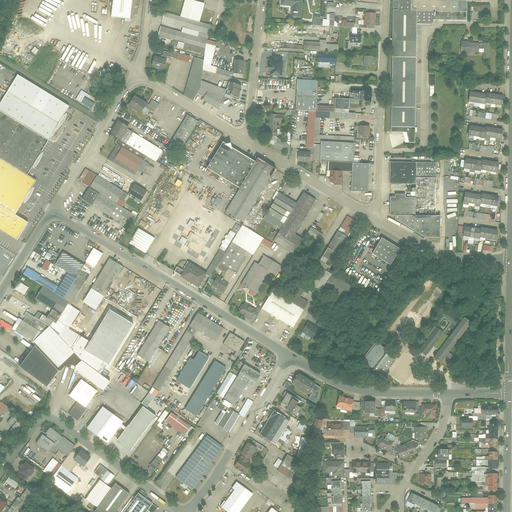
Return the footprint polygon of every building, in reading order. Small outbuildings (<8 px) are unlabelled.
[(111,0),(109,16),(128,18),(130,0),(111,0)] [(283,0),(284,4),(291,4),(290,16),(303,16),(303,0),(283,0)] [(405,145),(414,145),(415,26),(433,26),(433,21),(466,21),(465,0),(391,0),(391,134),(403,134),(405,145)] [(211,25),(164,12),(162,21),(200,31),(198,35),(161,25),(158,35),(182,42),(181,44),(203,50),(201,58),(192,55),(186,85),(220,105),(225,93),(237,96),(240,87),(226,82),(223,89),(198,80),(200,71),(227,79),(229,71),(209,65),(214,46),(206,44),(211,25)] [(375,12),(366,12),(366,25),(375,25),(375,12)] [(315,16),(315,23),(335,24),(336,19),(325,19),(325,16),(315,16)] [(361,42),(361,30),(349,30),(349,42),(361,42)] [(336,65),(337,45),(318,44),(318,40),(302,40),(302,52),(321,52),(321,65),(336,65)] [(479,40),(461,40),(461,51),(481,51),(481,58),(490,58),(490,44),(479,44),(479,40)] [(35,55),(38,50),(34,47),(30,52),(35,55)] [(176,52),(160,49),(159,55),(176,58),(176,52)] [(163,70),(165,58),(150,56),(149,67),(163,70)] [(374,56),(365,56),(365,68),(374,68),(374,56)] [(268,71),(270,71),(270,79),(279,79),(279,76),(282,76),(283,61),(271,60),(271,64),(269,64),(268,71)] [(244,62),(234,62),(233,76),(243,76),(244,62)] [(29,223),(16,215),(36,182),(26,176),(70,107),(19,75),(0,105),(0,229),(18,241),(29,223)] [(352,165),(352,149),(353,140),(318,139),(318,121),(354,122),(355,113),(349,113),(349,99),(334,98),(334,104),(316,104),(317,81),(298,80),(295,110),(307,110),(306,152),(297,152),(297,162),(332,163),(331,186),(345,187),(345,173),(352,173),(351,193),(367,193),(368,165),(352,165)] [(370,88),(350,88),(350,98),(370,98),(370,88)] [(485,103),(502,105),(503,94),(470,91),(469,103),(485,104),(485,103)] [(134,96),(128,107),(140,114),(144,108),(154,113),(159,105),(151,100),(148,105),(134,96)] [(172,141),(182,147),(198,121),(187,115),(172,141)] [(282,117),(271,116),(270,144),(290,156),(291,134),(285,134),(285,143),(282,140),(282,117)] [(128,128),(118,122),(110,135),(117,139),(114,145),(117,147),(110,158),(135,174),(146,156),(155,161),(161,151),(159,153),(125,132),(128,128)] [(500,139),(501,128),(468,125),(466,136),(500,139)] [(370,126),(359,126),(359,137),(370,137),(370,126)] [(205,168),(239,189),(255,162),(245,156),(221,142),(205,168)] [(499,173),(500,162),(465,158),(464,170),(499,173)] [(258,159),(255,162),(239,189),(226,212),(244,223),(275,169),(258,159)] [(395,197),(390,197),(390,215),(395,215),(395,220),(425,237),(440,237),(440,216),(415,216),(416,177),(436,178),(436,163),(390,162),(390,184),(415,184),(415,198),(405,197),(405,194),(395,194),(395,197)] [(89,188),(82,200),(117,221),(121,215),(132,222),(136,216),(122,207),(129,195),(88,170),(81,183),(89,188)] [(141,201),(147,191),(135,184),(129,194),(141,201)] [(453,186),(443,193),(445,197),(456,190),(453,186)] [(291,212),(284,224),(280,230),(273,241),(295,255),(303,239),(295,234),(316,200),(303,192),(296,203),(291,212)] [(291,212),(296,203),(279,193),(263,219),(280,230),(284,224),(281,222),(288,211),(291,212)] [(498,196),(464,193),(464,203),(497,206),(498,196)] [(217,197),(210,207),(216,210),(222,200),(217,197)] [(465,208),(464,216),(472,217),(473,212),(467,211),(468,208),(465,208)] [(284,224),(291,212),(288,211),(281,222),(284,224)] [(489,214),(483,214),(483,220),(494,221),(495,212),(489,212),(489,214)] [(319,263),(329,269),(357,222),(347,216),(319,263)] [(225,253),(220,250),(205,274),(210,277),(216,268),(223,272),(220,277),(218,276),(215,281),(210,278),(207,282),(223,292),(235,272),(236,273),(249,253),(253,255),(260,244),(269,249),(272,244),(237,222),(233,228),(238,231),(234,237),(232,236),(229,240),(231,242),(225,253)] [(497,229),(464,226),(463,238),(497,240),(497,229)] [(322,235),(311,227),(307,234),(318,241),(322,235)] [(199,255),(207,241),(183,228),(176,240),(185,245),(184,246),(199,255)] [(152,239),(138,230),(129,244),(144,253),(152,239)] [(271,232),(266,240),(272,243),(276,235),(271,232)] [(399,249),(381,238),(372,254),(390,265),(399,249)] [(101,375),(109,365),(134,325),(110,311),(91,342),(69,329),(81,311),(71,306),(103,254),(99,251),(94,248),(84,264),(64,252),(56,265),(68,273),(77,278),(64,299),(43,286),(35,298),(53,309),(47,318),(38,312),(33,317),(49,328),(43,335),(34,330),(33,325),(24,318),(23,321),(18,321),(13,330),(32,340),(35,346),(59,371),(60,371),(65,366),(74,370),(74,369),(104,391),(111,382),(101,375)] [(254,262),(241,285),(250,290),(248,294),(254,297),(269,272),(275,276),(281,266),(263,256),(258,264),(254,262)] [(123,268),(110,259),(83,303),(97,311),(123,268)] [(198,286),(205,274),(189,264),(182,277),(198,286)] [(77,278),(68,273),(59,288),(27,268),(24,274),(43,286),(64,299),(77,278)] [(323,272),(314,287),(342,304),(351,289),(323,272)] [(20,282),(15,289),(24,295),(29,288),(20,282)] [(263,311),(292,328),(307,304),(296,297),(291,305),(273,295),(263,311)] [(261,310),(247,302),(241,312),(252,319),(256,313),(258,314),(261,310)] [(197,313),(152,388),(159,392),(196,330),(215,342),(223,329),(197,313)] [(441,363),(469,325),(462,320),(459,324),(445,314),(417,352),(426,358),(432,349),(437,353),(434,358),(441,363)] [(171,330),(159,323),(138,357),(150,364),(171,330)] [(315,334),(304,328),(300,336),(310,342),(315,334)] [(239,350),(244,342),(230,333),(223,344),(236,352),(234,356),(238,358),(242,352),(239,350)] [(375,344),(371,342),(358,362),(379,376),(393,356),(375,344)] [(35,346),(20,367),(47,387),(59,371),(35,346)] [(190,388),(209,357),(196,350),(177,381),(190,388)] [(215,361),(185,409),(197,416),(226,368),(215,361)] [(259,376),(243,367),(225,399),(234,404),(246,383),(253,387),(259,376)] [(315,406),(319,390),(297,376),(291,386),(286,383),(283,387),(289,392),(292,388),(309,398),(307,401),(315,406)] [(99,393),(83,381),(71,397),(78,403),(87,409),(99,393)] [(302,403),(286,393),(278,406),(294,416),(302,403)] [(355,400),(337,396),(334,407),(352,411),(355,400)] [(8,407),(1,401),(0,403),(0,413),(2,415),(8,407)] [(78,421),(87,409),(78,403),(69,415),(78,421)] [(395,403),(383,403),(383,414),(395,414),(395,403)] [(415,403),(403,403),(404,415),(423,415),(423,418),(434,418),(433,404),(420,404),(420,407),(415,407),(415,403)] [(376,405),(365,405),(366,414),(376,414),(376,405)] [(483,406),(483,415),(497,415),(497,406),(483,406)] [(155,416),(143,407),(118,440),(130,450),(155,416)] [(122,422),(103,408),(87,429),(106,444),(122,422)] [(164,425),(160,423),(169,412),(165,409),(154,424),(161,429),(164,425)] [(283,418),(268,409),(252,434),(267,444),(283,418)] [(237,415),(227,410),(218,427),(228,433),(237,415)] [(188,427),(169,415),(165,421),(184,434),(188,427)] [(15,420),(12,429),(17,431),(20,425),(18,424),(19,421),(15,420)] [(373,424),(348,424),(348,436),(362,436),(362,434),(373,434),(373,424)] [(491,447),(499,447),(499,424),(491,424),(491,437),(479,437),(479,443),(491,443),(491,447)] [(341,435),(341,425),(326,425),(326,435),(341,435)] [(425,438),(425,427),(413,427),(413,438),(425,438)] [(76,447),(50,428),(39,443),(49,450),(53,445),(69,456),(61,466),(69,472),(75,464),(83,469),(90,460),(75,449),(76,447)] [(388,448),(392,439),(380,434),(376,443),(388,448)] [(451,440),(444,440),(444,443),(451,443),(451,441),(456,441),(456,435),(451,435),(451,440)] [(208,437),(177,479),(193,491),(224,449),(208,437)] [(301,437),(296,456),(304,458),(309,439),(301,437)] [(413,441),(396,446),(398,455),(415,450),(413,441)] [(338,444),(331,443),(330,453),(337,453),(336,456),(342,457),(343,449),(337,448),(338,444)] [(251,446),(235,468),(242,473),(247,476),(252,468),(249,467),(247,465),(258,450),(251,446)] [(164,450),(149,471),(153,474),(169,454),(164,450)] [(436,458),(435,465),(444,466),(445,459),(447,459),(448,452),(441,451),(440,459),(436,458)] [(497,472),(497,454),(489,454),(488,459),(478,459),(477,476),(471,476),(470,484),(486,484),(485,493),(495,493),(496,476),(487,476),(487,472),(497,472)] [(266,456),(255,473),(262,478),(264,473),(261,471),(269,458),(266,456)] [(51,478),(61,465),(52,458),(42,471),(51,478)] [(273,465),(277,468),(282,461),(278,458),(273,465)] [(289,458),(280,471),(292,478),(300,465),(289,458)] [(343,460),(321,460),(321,472),(330,472),(330,477),(349,477),(349,469),(343,469),(343,460)] [(24,461),(17,471),(27,478),(34,468),(24,461)] [(354,465),(354,473),(372,473),(371,464),(354,465)] [(69,472),(61,466),(51,480),(67,493),(78,479),(69,472)] [(97,511),(119,511),(131,496),(117,486),(113,491),(109,488),(115,478),(101,468),(95,476),(102,481),(87,502),(84,500),(81,503),(85,507),(88,503),(98,511),(97,511)] [(420,476),(422,484),(430,483),(429,477),(434,476),(433,468),(426,470),(427,475),(420,476)] [(16,488),(19,483),(8,477),(5,482),(16,488)] [(360,480),(359,510),(370,510),(370,480),(360,480)] [(341,511),(341,483),(333,483),(333,502),(327,502),(327,507),(316,507),(316,511),(341,511)] [(221,508),(227,511),(237,511),(251,493),(239,484),(221,508)] [(6,511),(22,511),(35,495),(27,489),(20,498),(18,497),(6,511)] [(431,511),(435,511),(439,505),(412,493),(408,501),(431,511)] [(140,495),(127,511),(154,511),(157,508),(140,495)] [(496,511),(496,498),(487,498),(487,502),(461,501),(461,506),(469,506),(469,510),(477,510),(476,511),(496,511)] [(0,511),(2,511),(8,505),(0,499),(0,511)]
